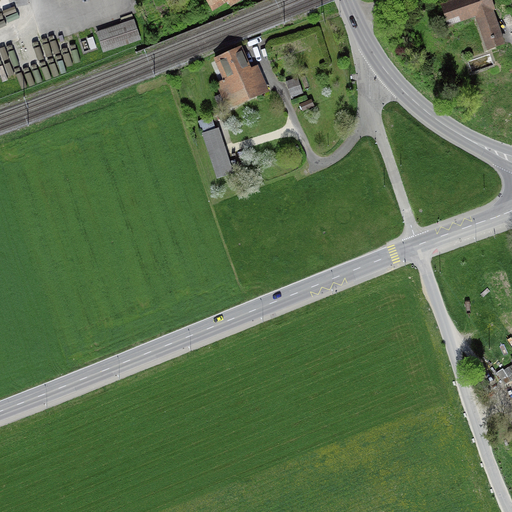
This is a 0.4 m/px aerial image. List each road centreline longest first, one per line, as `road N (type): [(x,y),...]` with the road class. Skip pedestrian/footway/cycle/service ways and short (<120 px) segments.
road 1 (residential): [(0,409),(417,244)]
road 2 (residential): [(510,511),(417,244)]
road 3 (residential): [(417,244),(370,101),(377,60)]
road 4 (secondary): [(377,60),(432,115),(510,158)]
